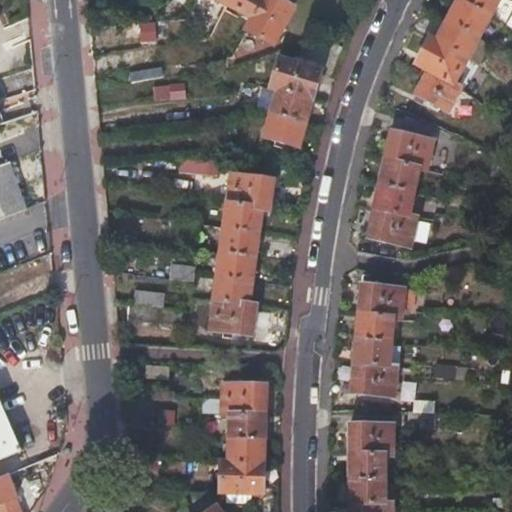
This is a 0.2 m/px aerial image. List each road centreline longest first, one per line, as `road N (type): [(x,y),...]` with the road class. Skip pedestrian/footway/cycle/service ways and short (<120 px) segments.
road 1 (residential): [(389,0),(364,51),(335,176),(316,295),(302,511)]
road 2 (residential): [(84,211),(99,455),(65,511)]
road 3 (residential): [(64,0),(84,211)]
